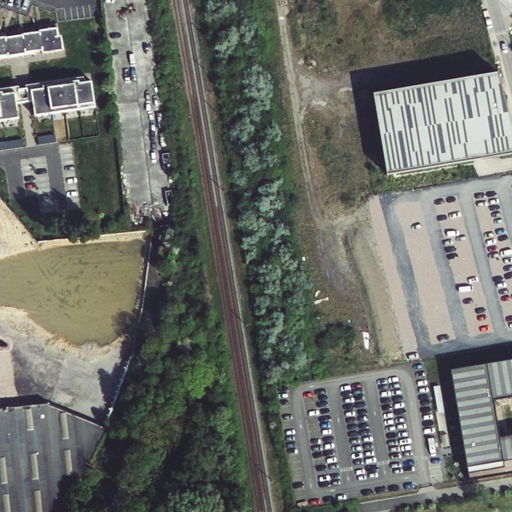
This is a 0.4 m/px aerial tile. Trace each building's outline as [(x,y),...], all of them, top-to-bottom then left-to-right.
[(0,59),(35,55),(35,52),(42,51),(43,54),(64,51),(62,36),(59,37),(58,28),(40,31),(40,32),(22,35),(22,36),(7,38),(7,37),(0,37),(0,59)] [(511,127),(498,74),(373,95),(387,176),(511,154),(511,127)] [(44,89),(31,91),(35,117),(74,111),(74,113),(86,111),(86,110),(96,108),(92,82),(80,84),(79,81),(70,83),(70,85),(53,88),(52,85),(43,87),(44,89)] [(0,120),(19,118),(15,94),(3,96),(3,92),(0,92),(0,120)] [(374,188),(376,203),(446,195),(444,180),(374,188)] [(44,362),(48,404),(78,387),(75,358),(44,362)] [(465,453),(469,481),(511,473),(511,359),(451,370),(465,453)] [(64,511),(107,429),(48,404),(0,409),(0,511),(64,511)]
